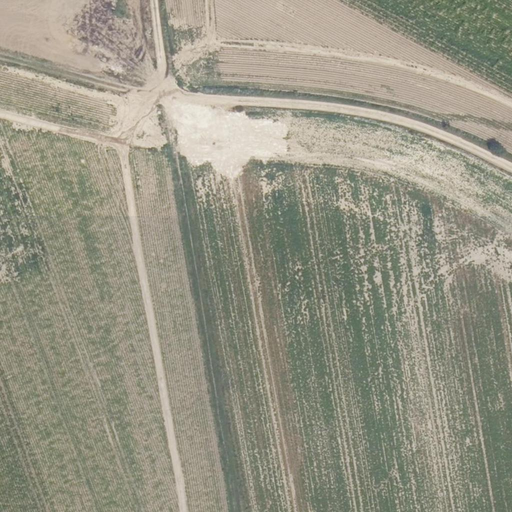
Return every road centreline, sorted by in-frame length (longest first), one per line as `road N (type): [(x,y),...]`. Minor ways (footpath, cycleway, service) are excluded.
road 1 (track): [(239,511),(166,96)]
road 2 (track): [(166,96),(306,103),(428,128),(511,171)]
road 3 (track): [(0,54),(166,96)]
